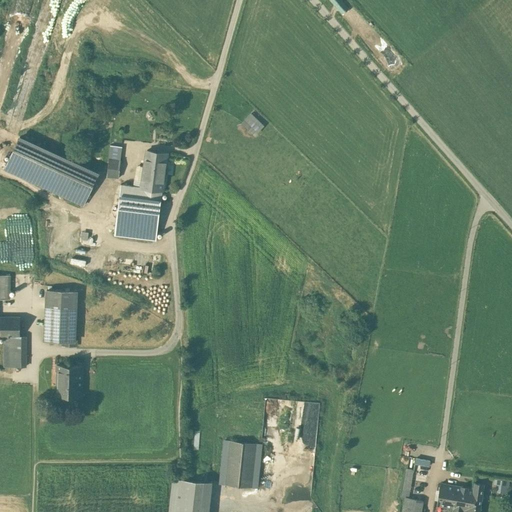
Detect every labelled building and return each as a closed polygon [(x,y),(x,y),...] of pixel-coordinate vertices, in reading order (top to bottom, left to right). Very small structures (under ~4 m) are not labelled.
[(399,70),(406,64),(390,47),(383,54),(399,70)] [(250,111),(241,121),(254,134),(264,124),(250,111)] [(97,168),(24,135),(10,166),(83,199),(97,168)] [(123,145),(111,144),(108,176),(119,177),(123,145)] [(123,183),(116,232),(157,238),(168,153),(153,151),(152,158),(145,157),(142,185),(123,183)] [(116,249),(113,269),(152,275),(155,255),(116,249)] [(0,297),(10,298),(11,274),(0,274),(0,335),(14,336),(14,365),(27,365),(27,335),(21,335),(21,316),(0,315),(0,297)] [(77,290),(47,289),(45,339),(75,340),(77,290)] [(82,365),(58,364),(58,370),(60,370),(60,384),(58,383),(58,394),(82,394),(82,365)] [(230,439),(227,483),(254,485),(257,441),(230,439)] [(411,467),(402,466),(398,501),(404,502),(403,511),(422,511),(424,498),(407,496),(409,482),(426,484),(429,459),(412,457),(411,467)] [(482,511),(488,478),(473,476),(472,486),(444,482),(441,504),(455,506),(453,511),(482,511)] [(207,511),(210,481),(174,478),(170,511),(207,511)]
